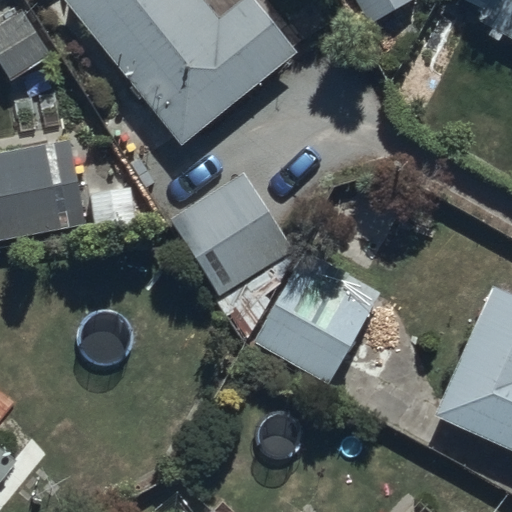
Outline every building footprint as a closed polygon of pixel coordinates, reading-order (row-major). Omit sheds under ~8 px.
[(212,0),(69,0),(184,138),(299,43),(263,0),(229,0),(219,8),(212,0)] [(404,0),(359,0),(372,20),(404,0)] [(511,0),(463,0),(478,8),(476,13),(511,32),(511,0)] [(21,3),(0,16),(0,62),(10,77),(51,50),(21,3)] [(75,133),(0,144),(0,234),(88,221),(75,133)] [(293,241),(242,163),(166,213),(216,290),(293,241)] [(327,380),(379,285),(301,242),(249,337),(327,380)] [(511,442),(511,286),(491,278),(435,409),(511,442)] [(0,479),(13,464),(0,452),(0,479)]
